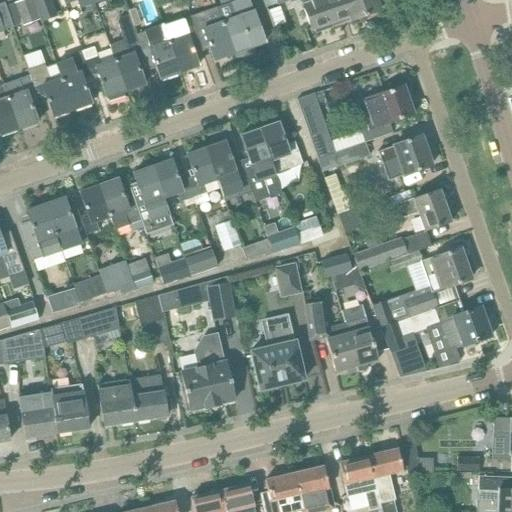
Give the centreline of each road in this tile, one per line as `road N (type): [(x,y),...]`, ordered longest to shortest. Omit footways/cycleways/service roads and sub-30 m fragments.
road 1 (residential): [(0,483),(125,468),(511,377)]
road 2 (residential): [(0,184),(415,39)]
road 3 (residential): [(511,319),(415,39)]
road 4 (residential): [(511,141),(472,18)]
